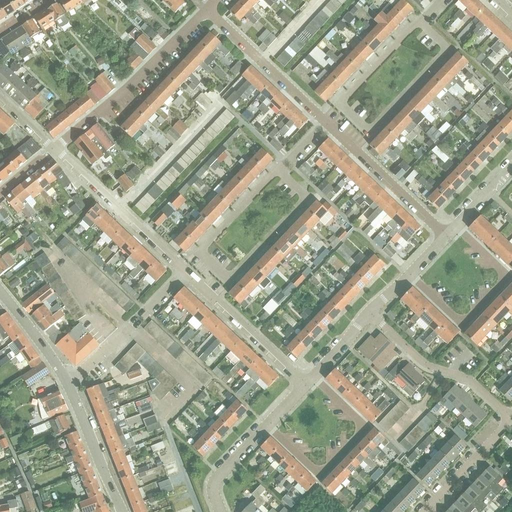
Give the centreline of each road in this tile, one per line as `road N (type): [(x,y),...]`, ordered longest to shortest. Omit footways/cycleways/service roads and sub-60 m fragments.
road 1 (residential): [(419,20),(345,95),(345,111),(365,129),(375,127),(443,52),(441,42)]
road 2 (residential): [(278,169),(204,244),(203,255),(222,274),(237,273),(301,205)]
road 3 (residential): [(267,425),(312,470),(324,471),(346,449),(360,421),(313,376)]
road 4 (residential): [(56,147),(205,10)]
road 5 (residential): [(409,274),(455,318),(470,318),(502,283),(501,269),(456,226)]
road 6 (residential): [(511,418),(471,380),(420,360),(369,311)]
road 7 (residential): [(183,270),(56,147)]
road 8 (residential): [(446,236),(324,122)]
road 9 (residential): [(304,385),(183,270)]
road 10 (residential): [(324,122),(205,10)]
road 11 (secondary): [(120,511),(67,381)]
road 12 (residential): [(421,511),(511,418)]
road 13 (residential): [(165,420),(192,391),(128,330)]
